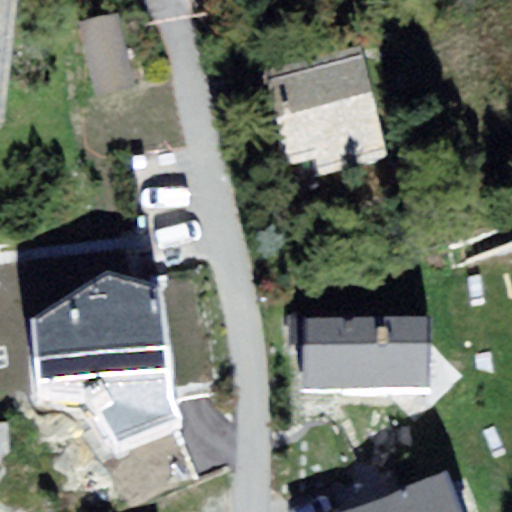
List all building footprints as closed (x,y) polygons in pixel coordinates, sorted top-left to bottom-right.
[(0,0),(0,146),(3,146),(18,0),(0,0)] [(136,96),(118,22),(80,31),(98,105),(136,96)] [(386,172),(359,59),(262,82),(284,177),(316,169),(320,187),(360,178),(386,172)] [(511,252),(467,264),(479,372),(460,381),(511,502),(511,252)] [(203,267),(111,279),(129,414),(221,402),(203,267)] [(431,342),(306,335),(305,358),(302,402),(427,410),(431,342)] [(454,511),(445,486),(367,511),(454,511)]
